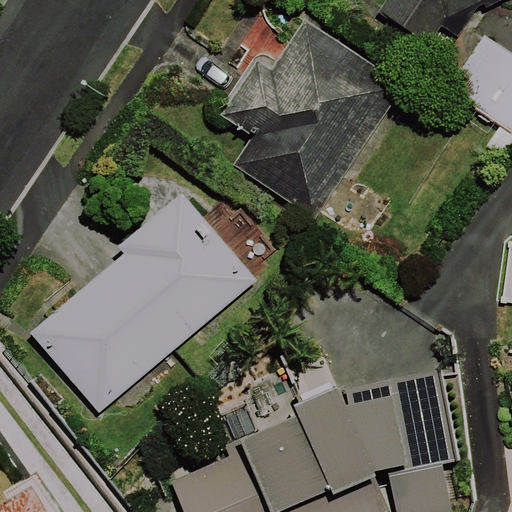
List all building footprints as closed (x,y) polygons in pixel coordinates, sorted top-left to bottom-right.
[(382,0),(374,15),(430,48),(438,35),(452,44),(474,7),(484,13),(506,0),(382,0)] [(397,91),(299,25),(265,76),(251,67),(219,113),(257,138),(237,168),(312,218),(397,91)] [(511,140),(511,61),(482,41),(444,95),(511,142),(511,140)] [(97,414),(284,257),(237,202),(205,229),(180,199),(118,251),(124,258),(32,336),(97,414)] [(511,306),(511,246),(497,246),(495,306),(511,306)] [(290,415),(222,440),(228,455),(171,476),(184,511),(445,511),(455,509),(441,472),(463,464),(430,375),(347,406),(336,377),(283,396),(290,415)] [(48,511),(33,486),(0,506),(0,511),(48,511)]
